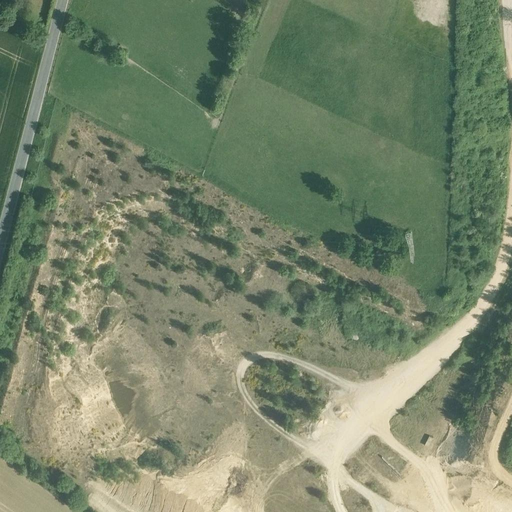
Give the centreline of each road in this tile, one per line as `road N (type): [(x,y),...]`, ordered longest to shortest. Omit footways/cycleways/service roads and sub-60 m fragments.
road 1 (track): [(511,229),(483,306),(343,452),(318,452),(315,436),(360,417)]
road 2 (track): [(427,367),(381,394),(265,358),(243,370),(239,391),(275,431),(315,436),(338,406),(335,388)]
road 3 (unclassified): [(0,251),(64,0)]
